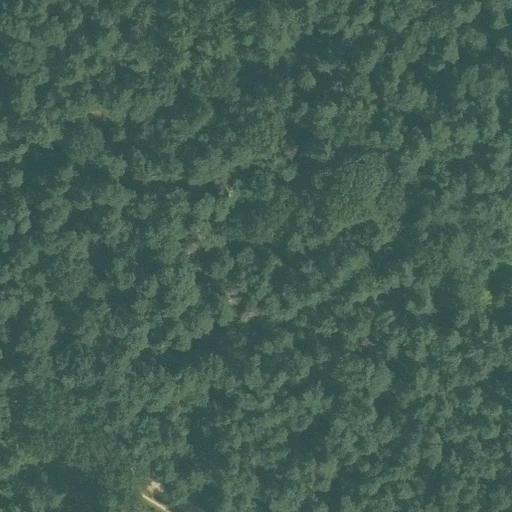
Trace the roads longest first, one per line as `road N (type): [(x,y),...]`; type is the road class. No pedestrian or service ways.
road 1 (track): [(157,493),(232,360),(301,209),(392,56),(395,0)]
road 2 (track): [(186,511),(0,394)]
